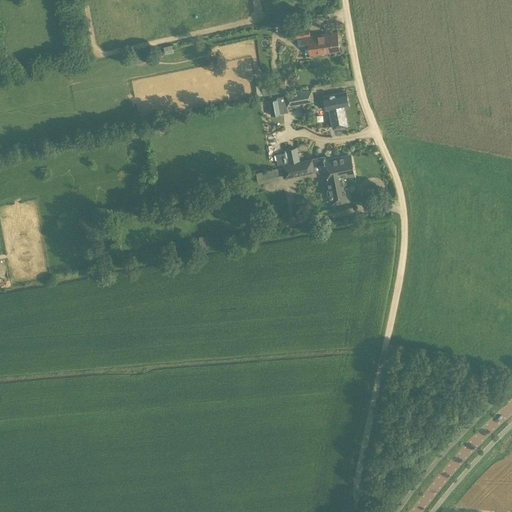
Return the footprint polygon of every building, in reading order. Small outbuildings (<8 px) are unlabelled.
[(323,33),(310,35),(309,27),(284,30),(285,39),(302,37),(303,48),(309,47),(310,54),(339,50),(337,31),(323,33)] [(260,81),(262,95),(286,91),(284,77),(279,78),(260,81)] [(288,112),(287,106),(302,103),(314,101),(313,96),(312,88),(286,93),(284,93),(284,95),(276,97),(277,99),(268,101),(270,115),(288,112)] [(349,105),(346,91),(322,96),(324,109),(329,109),(333,128),(347,125),(344,106),(349,105)] [(275,154),(277,165),(299,160),(296,147),(285,149),(286,152),(275,154)] [(350,154),(324,159),(324,156),(312,158),(299,161),(280,165),(283,178),(316,171),(315,170),(321,173),(327,172),(329,182),(327,182),(331,203),(348,200),(344,177),(354,175),(350,154)] [(276,168),(256,173),(259,184),(264,182),(279,179),(276,168)] [(196,250),(208,249),(207,234),(195,235),(196,250)]
